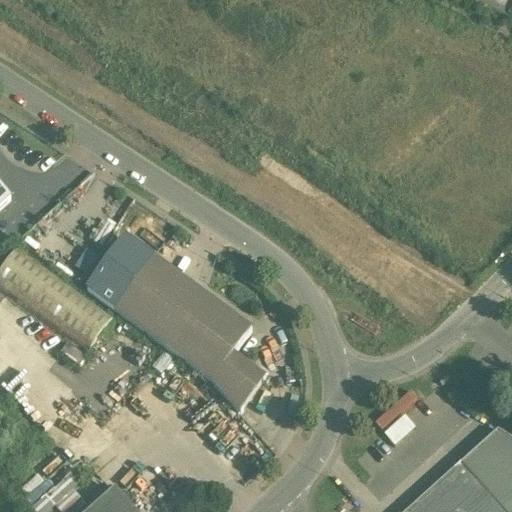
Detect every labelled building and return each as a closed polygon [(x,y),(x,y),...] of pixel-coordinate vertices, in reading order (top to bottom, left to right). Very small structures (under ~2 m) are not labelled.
[(0,212),(10,203),(0,192),(0,212)] [(113,321),(17,252),(0,275),(0,293),(87,357),(113,321)] [(81,254),(72,272),(83,277),(92,259),(81,254)] [(252,335),(153,262),(113,316),(210,388),(239,419),(266,383),(233,359),(252,335)] [(85,361),(67,347),(60,357),(78,370),(85,361)] [(511,511),(511,443),(496,434),(460,467),(500,511),(511,511)] [(500,511),(460,467),(410,511),(500,511)] [(129,511),(114,494),(94,511),(129,511)]
